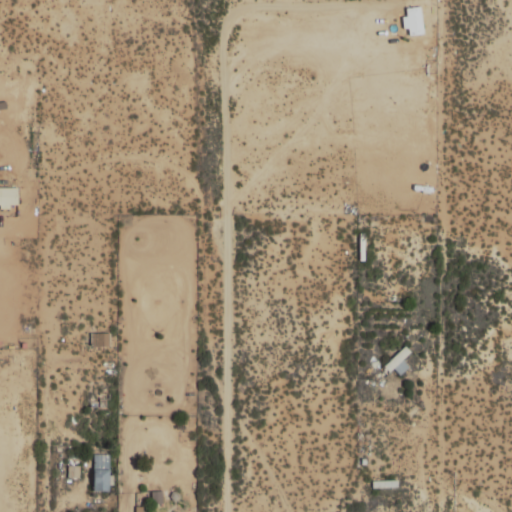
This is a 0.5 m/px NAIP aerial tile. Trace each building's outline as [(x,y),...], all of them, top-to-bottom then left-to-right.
[(403,28),(408,33),(427,12),(422,8),(403,28)] [(356,262),(364,262),(364,235),(356,235),(356,262)] [(89,348),(107,348),(107,335),(89,334),(89,348)] [(409,354),(402,347),(369,380),(375,387),(392,370),(399,377),(408,368),(402,362),(409,354)] [(106,493),(106,455),(91,455),(91,493),(106,493)]
